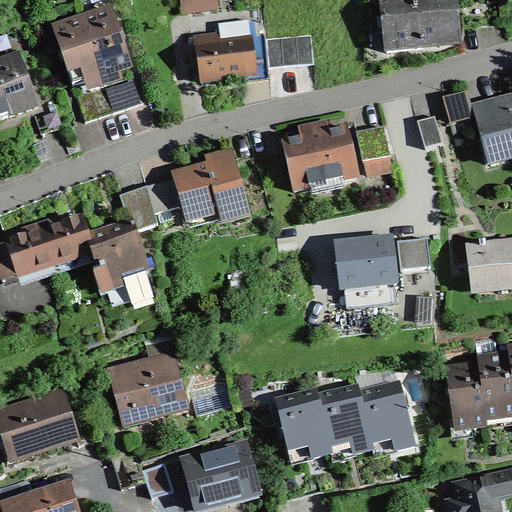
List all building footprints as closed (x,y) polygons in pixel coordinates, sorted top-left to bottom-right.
[(216,0),(181,0),(183,14),(218,10),(216,0)] [(422,39),(455,36),(451,0),(399,0),(381,2),(386,52),(423,49),(422,39)] [(459,0),(462,27),(504,23),(502,0),(459,0)] [(111,11),(84,20),(102,77),(130,68),(111,11)] [(102,77),(84,20),(55,29),(73,87),(102,77)] [(255,20),(249,21),(256,76),(270,75),(269,69),(266,39),(266,35),(256,36),(255,20)] [(201,84),(256,76),(249,21),(219,25),(221,35),(195,38),(201,84)] [(312,35),(266,39),(269,69),(314,65),(312,35)] [(36,108),(19,56),(0,62),(0,120),(33,109),(36,108)] [(132,78),(105,87),(114,115),(141,106),(132,78)] [(114,115),(105,87),(76,96),(86,124),(114,115)] [(475,119),(472,109),(467,92),(442,99),(450,126),(475,119)] [(509,128),(502,107),(501,101),(472,109),(475,119),(480,136),(509,128)] [(53,102),(36,108),(33,109),(42,135),(62,128),(53,102)] [(511,104),(502,107),(509,128),(480,136),(488,165),(511,158),(511,104)] [(435,118),(417,123),(426,151),(443,146),(435,118)] [(384,128),(356,134),(363,164),(391,158),(384,128)] [(283,143),(294,193),(359,178),(348,129),(283,143)] [(248,216),(231,153),(213,158),(216,167),(176,177),(177,180),(185,208),(187,219),(220,210),(224,223),(248,216)] [(185,208),(177,180),(147,188),(149,195),(156,216),(185,208)] [(132,226),(135,235),(159,227),(156,216),(149,195),(123,203),(130,227),(132,226)] [(42,225),(56,265),(94,252),(90,240),(82,218),(64,224),(62,218),(42,225)] [(25,236),(6,243),(10,255),(18,278),(56,265),(42,225),(42,224),(23,230),(25,236)] [(130,227),(90,240),(94,252),(107,288),(148,274),(135,235),(132,226),(130,227)] [(398,285),(393,240),(337,245),(341,290),(398,285)] [(428,240),(398,243),(401,273),(431,270),(428,240)] [(511,242),(469,247),(474,295),(499,293),(499,285),(511,283),(511,242)] [(0,269),(5,283),(18,278),(10,255),(0,258),(0,269)] [(170,342),(172,347),(190,343),(183,326),(147,340),(151,349),(170,342)] [(175,357),(110,373),(115,391),(119,390),(128,424),(188,409),(175,357)] [(486,421),(511,417),(511,374),(510,357),(479,361),(480,366),(486,421)] [(455,431),(487,427),(486,421),(480,366),(447,370),(455,431)] [(397,452),(415,447),(399,386),(360,396),(373,445),(394,440),(397,452)] [(374,451),(373,445),(360,396),(359,389),(319,399),(331,450),(352,444),(355,456),(374,451)] [(332,455),(331,450),(319,399),(318,392),(277,402),(289,452),(310,447),(313,458),(313,459),(332,455)] [(0,421),(13,463),(71,445),(62,418),(67,416),(61,396),(0,414),(0,421)] [(85,415),(71,419),(80,447),(94,442),(85,415)] [(242,444),(181,459),(195,511),(256,496),(242,444)] [(148,485),(144,472),(139,455),(122,461),(131,490),(148,485)] [(313,459),(313,458),(298,462),(306,495),(321,491),(313,459)] [(306,495),(298,462),(282,465),(291,499),(306,495)] [(291,499),(282,465),(268,469),(276,502),(291,499)] [(174,494),(166,466),(144,472),(148,485),(152,500),(174,494)] [(511,473),(456,486),(459,503),(448,505),(449,511),(501,511),(499,497),(511,494),(511,473)] [(0,490),(0,500),(2,508),(33,499),(27,482),(0,490)] [(3,511),(76,511),(69,488),(33,499),(2,508),(3,511)]
